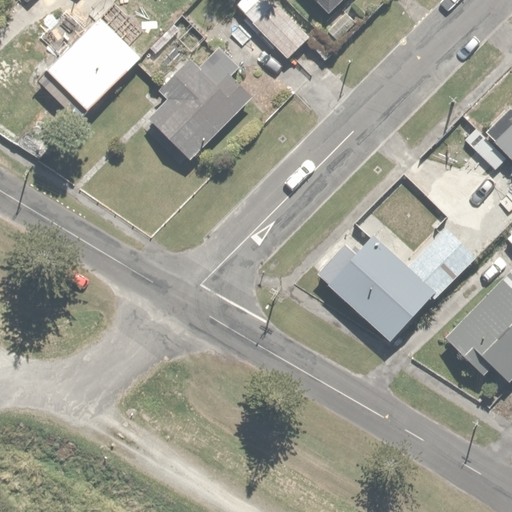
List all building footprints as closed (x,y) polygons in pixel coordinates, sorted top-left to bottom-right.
[(96,17),(39,73),(79,114),(144,50),(134,39),(143,29),(114,0),(92,0),(85,7),(96,17)] [(282,0),(237,0),(236,2),(288,55),(312,30),(282,0)] [(320,0),(331,11),(341,0),(320,0)] [(150,118),(191,154),(249,87),(232,72),(242,60),(223,43),(203,67),(187,53),(157,88),(168,97),(150,118)] [(511,115),(491,138),(511,157),(511,115)] [(476,125),(465,137),(496,167),(507,155),(476,125)] [(446,218),(415,252),(406,263),(373,233),(361,247),(346,234),(316,268),(394,338),(477,246),(446,218)] [(511,287),(500,275),(443,331),(480,368),(490,358),(509,377),(511,373),(511,287)]
